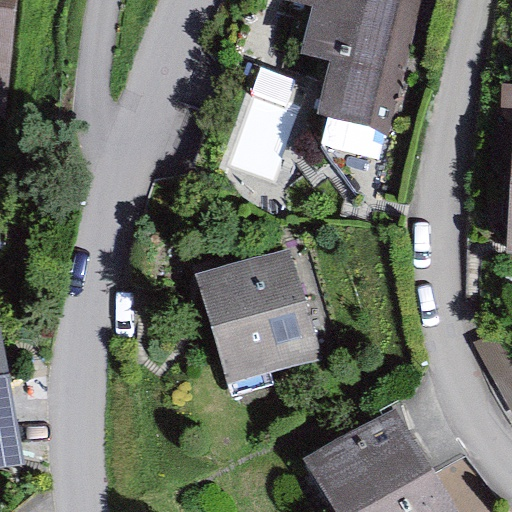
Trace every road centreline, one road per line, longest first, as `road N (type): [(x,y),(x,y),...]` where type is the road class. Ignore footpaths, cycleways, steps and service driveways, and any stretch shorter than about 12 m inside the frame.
road 1 (residential): [(84,511),(76,431),(93,244),(182,0)]
road 2 (residential): [(511,476),(466,422),(442,370),(429,305),(428,241),(474,0)]
